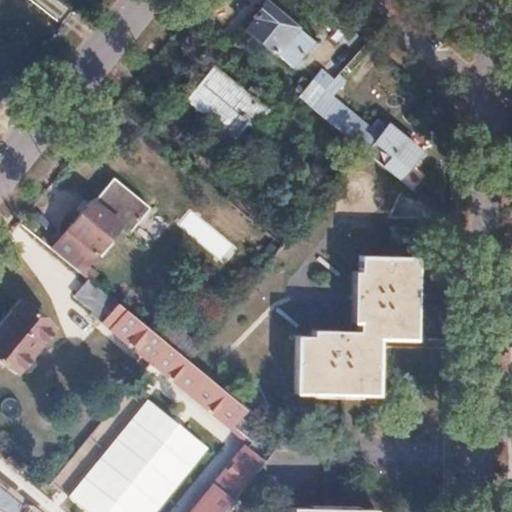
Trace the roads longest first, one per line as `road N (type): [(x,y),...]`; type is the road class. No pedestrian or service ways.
road 1 (residential): [(490,106),(482,511)]
road 2 (residential): [(0,173),(138,0)]
road 3 (residential): [(363,0),(490,106)]
